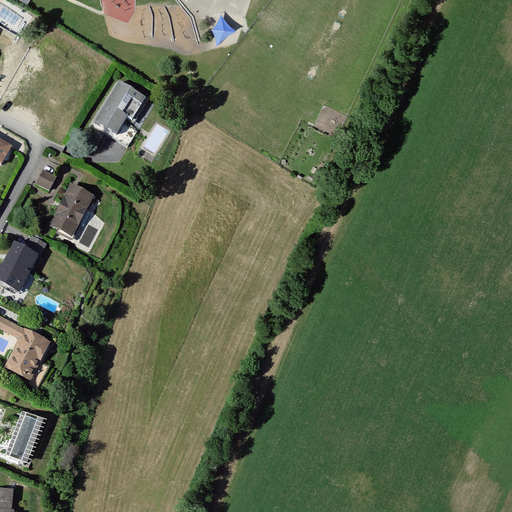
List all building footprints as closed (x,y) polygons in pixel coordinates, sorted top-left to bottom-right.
[(216,38),(233,31),(228,18),(211,24),(216,38)] [(146,99),(120,83),(95,123),(116,136),(127,118),(132,121),(146,99)] [(12,147),(0,139),(0,165),(1,166),(12,147)] [(43,170),(37,183),(50,189),(56,175),(43,170)] [(95,197),(71,184),(48,226),(72,239),(95,197)] [(34,235),(28,244),(41,254),(48,245),(34,235)] [(39,257),(14,244),(0,269),(0,283),(19,294),(39,257)] [(51,343),(0,316),(0,329),(19,340),(4,369),(30,382),(51,343)] [(39,419),(26,414),(9,458),(21,463),(39,419)] [(14,491),(0,488),(0,511),(14,511),(15,511),(12,511),(14,491)]
